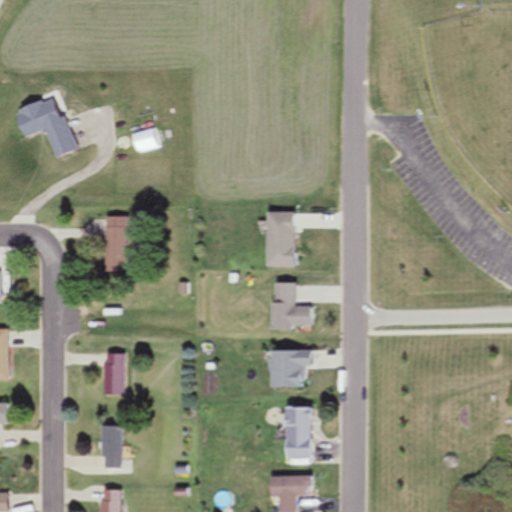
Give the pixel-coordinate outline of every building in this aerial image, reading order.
[(64,99),(24,114),(33,139),(54,131),(65,160),(84,153),(64,99)] [(138,153),(163,149),(159,130),(135,135),(138,153)] [(303,268),(303,214),(275,214),(275,268),(303,268)] [(111,218),(111,266),(133,266),(133,218),(111,218)] [(318,329),(317,309),(302,309),(301,285),(278,285),(278,330),(318,329)] [(0,331),(0,382),(14,382),(14,331),(0,331)] [(277,390),(310,390),(310,369),(319,369),(319,353),(277,353),(277,390)] [(129,397),(129,356),(108,356),(108,397),(129,397)] [(0,446),(3,447),(3,427),(16,427),(16,405),(0,405),(0,446)] [(293,410),(293,459),(319,459),(319,410),(293,410)] [(128,428),(107,428),(107,470),(128,470),(128,428)] [(0,511),(16,511),(16,496),(3,495),(3,467),(0,466),(0,511)] [(316,478),(276,479),(276,499),(283,499),(283,511),(300,511),(301,498),(316,498),(316,478)] [(126,511),(126,492),(106,492),(105,511),(126,511)]
